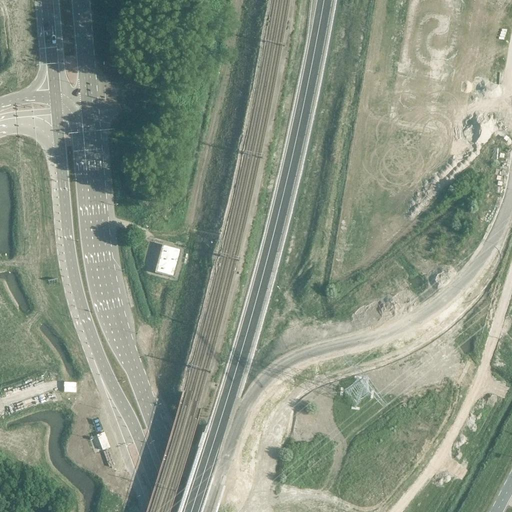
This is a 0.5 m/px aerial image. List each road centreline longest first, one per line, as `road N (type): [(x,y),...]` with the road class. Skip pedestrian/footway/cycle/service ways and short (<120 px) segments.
road 1 (secondary): [(185,511),(99,276),(87,109)]
road 2 (secondary): [(56,155),(65,258),(94,355)]
road 3 (secondary): [(94,355),(165,511)]
road 4 (secondary): [(94,355),(148,511)]
